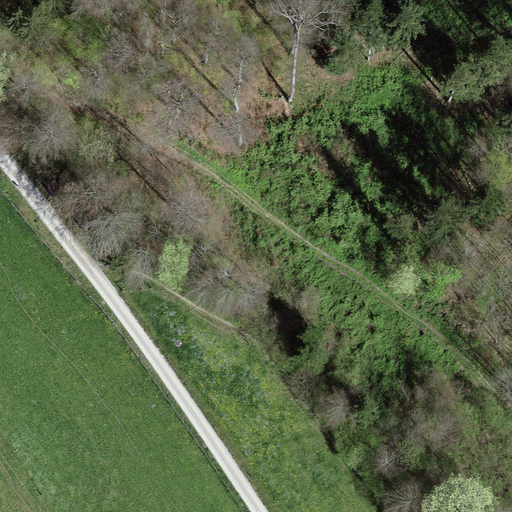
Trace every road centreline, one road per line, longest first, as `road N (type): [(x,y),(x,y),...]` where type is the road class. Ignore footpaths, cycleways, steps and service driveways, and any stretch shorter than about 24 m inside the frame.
road 1 (track): [(259,511),(100,279)]
road 2 (track): [(100,279),(0,153)]
